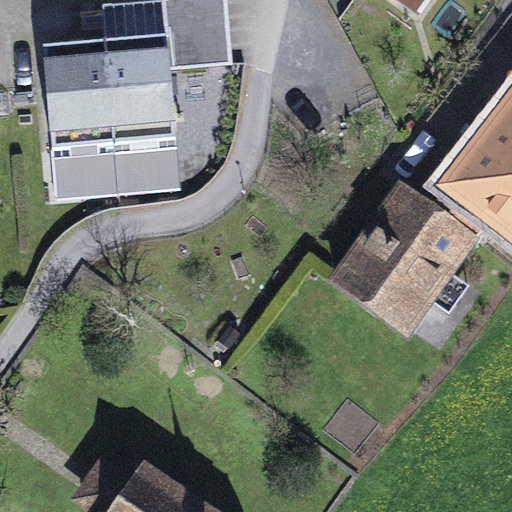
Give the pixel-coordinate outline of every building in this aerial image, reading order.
[(181,0),(167,1),(170,39),(107,44),(115,147),(177,142),(172,71),(231,67),(226,0),(181,0)] [(115,147),(107,44),(45,49),(53,152),(115,147)] [(511,105),(448,190),(511,237),(511,105)] [(404,195),(338,282),(406,333),(472,247),(404,195)] [(73,511),(202,511),(145,472),(136,483),(102,459),(85,483),(68,508),(73,511)]
